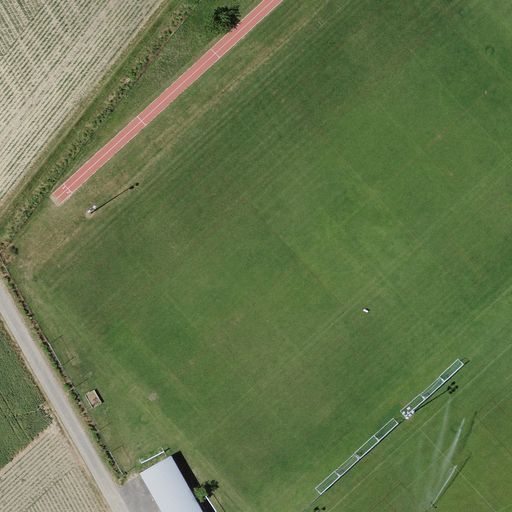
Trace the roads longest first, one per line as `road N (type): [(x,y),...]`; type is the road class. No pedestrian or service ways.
road 1 (track): [(183,0),(0,238)]
road 2 (unclassified): [(118,511),(0,305)]
